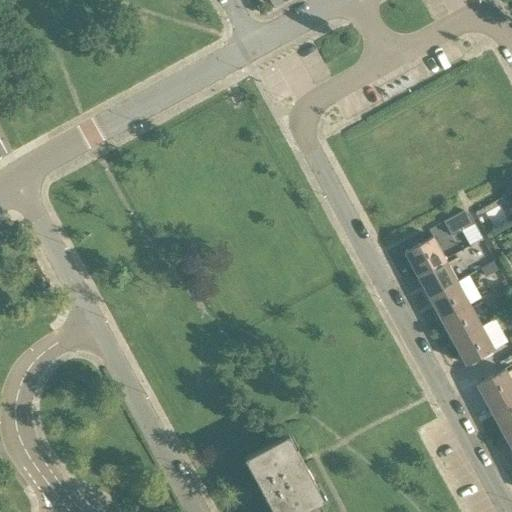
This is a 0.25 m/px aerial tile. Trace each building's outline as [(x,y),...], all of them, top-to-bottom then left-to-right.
[(268,64),(259,68),(264,80),(273,76),(268,64)] [(287,71),(291,79),(301,74),(298,66),(287,71)] [(452,235),(474,223),(469,214),(463,210),(444,220),(452,235)] [(505,249),(511,245),(511,231),(499,239),(505,249)] [(403,253),(416,275),(444,260),(432,237),(403,253)] [(444,260),(416,275),(428,297),(456,282),(444,260)] [(485,277),(498,270),(494,261),(480,269),(485,277)] [(25,268),(25,269),(37,292),(38,292),(40,292),(42,291),(44,291),(45,290),(47,289),(48,287),(49,286),(36,262),(35,262),(33,263),(31,263),(29,264),(27,265),(26,266),(25,268)] [(456,282),(428,297),(440,320),(468,304),(456,282)] [(468,304),(440,320),(452,342),(480,327),(468,304)] [(480,327),(452,342),(464,365),(493,349),(480,327)] [(475,385),(488,408),(511,394),(511,384),(504,369),(475,385)] [(511,394),(488,408),(500,430),(511,423),(511,394)] [(511,423),(500,430),(511,452),(511,451),(511,423)] [(273,511),(296,511),(315,502),(322,498),(287,435),(244,458),(260,487),(256,489),(260,497),(264,495),(273,511)] [(320,511),(315,502),(296,511),(320,511)]
